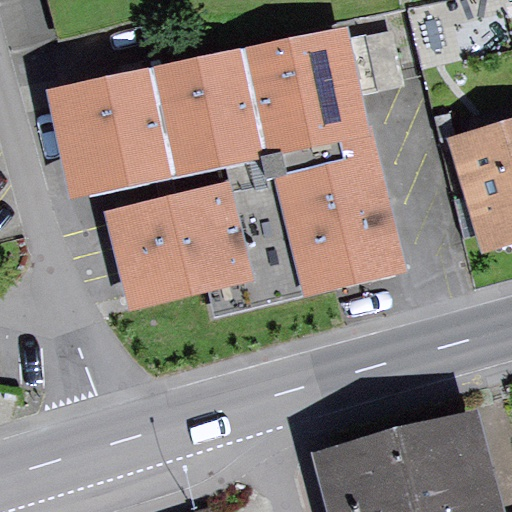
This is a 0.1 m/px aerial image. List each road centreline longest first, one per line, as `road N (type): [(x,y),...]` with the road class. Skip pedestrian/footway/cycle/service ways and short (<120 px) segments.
road 1 (residential): [(0,47),(71,325)]
road 2 (primary): [(244,404),(511,328)]
road 3 (primary): [(112,444),(244,404)]
road 4 (residential): [(71,325),(112,444)]
